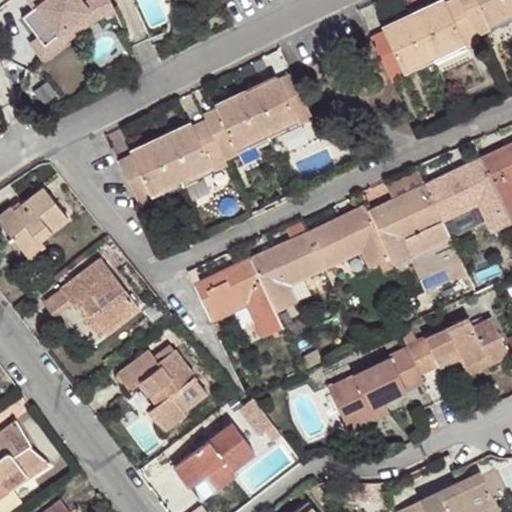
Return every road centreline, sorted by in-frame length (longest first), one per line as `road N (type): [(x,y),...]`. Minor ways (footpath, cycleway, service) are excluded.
road 1 (residential): [(511,110),(166,271),(146,267),(43,134)]
road 2 (residential): [(43,134),(331,0)]
road 3 (residential): [(250,511),(302,470),(390,464),(511,409)]
road 4 (residential): [(139,511),(0,329)]
road 5 (unknown): [(146,267),(228,373)]
